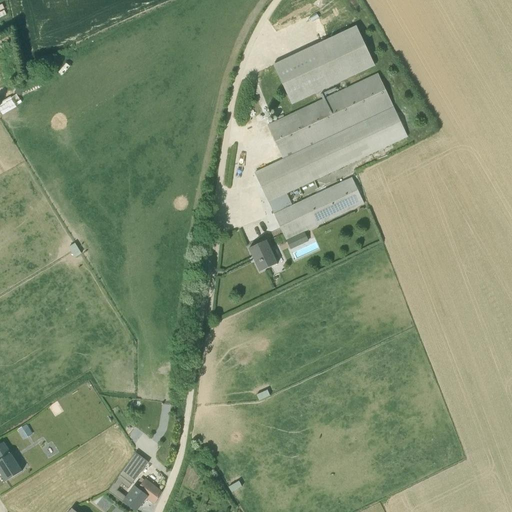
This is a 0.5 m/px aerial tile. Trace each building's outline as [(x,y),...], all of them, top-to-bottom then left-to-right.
[(273,65),(291,104),(374,65),(356,26),(273,65)] [(393,107),(377,73),(267,125),(282,159),(393,107)] [(0,101),(0,106),(3,112),(17,105),(12,95),(0,101)] [(286,193),(407,137),(393,107),(253,172),(273,214),(292,205),(286,193)] [(363,203),(351,177),(274,214),(283,235),(285,240),(295,235),(363,203)] [(286,241),(290,249),(308,241),(304,233),(286,241)] [(248,248),(259,272),(276,264),(265,240),(248,248)] [(19,433),(23,440),(32,434),(28,428),(19,433)] [(3,442),(0,443),(0,473),(0,474),(5,482),(22,470),(3,442)] [(148,462),(135,453),(107,491),(122,502),(121,502),(133,511),(135,511),(147,498),(154,504),(161,493),(145,480),(137,489),(134,487),(125,497),(116,491),(121,484),(128,489),(148,462)]
